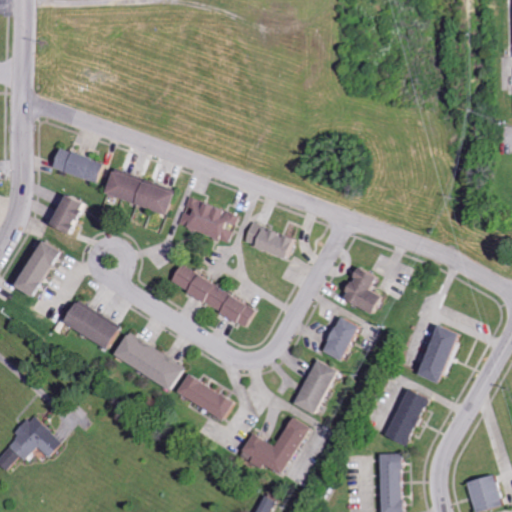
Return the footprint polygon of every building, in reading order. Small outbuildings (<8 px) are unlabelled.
[(104,165),(98,183),(57,168),(64,150),(104,165)] [(176,189),(169,211),(110,191),(118,170),(176,189)] [(73,232),(90,203),(74,193),(57,223),(73,232)] [(244,212),(235,237),(186,220),(196,194),(244,212)] [(299,236),(292,255),(259,242),(267,223),(299,236)] [(66,256),(40,298),(20,286),(46,243),(66,256)] [(260,307),(250,322),(177,276),(186,261),(260,307)] [(380,314),(388,300),(375,293),(382,280),(362,268),(347,295),(380,314)] [(115,345),(127,325),(84,300),(72,320),(115,345)] [(365,329),(347,362),(329,353),(347,320),(365,329)] [(179,386),(192,367),(137,329),(124,349),(179,386)] [(467,341),(446,388),(423,378),(444,331),(467,341)] [(317,412),(342,372),(324,361),(300,402),(317,412)] [(233,417),(244,400),(198,369),(186,387),(233,417)] [(437,403),(434,409),(431,407),(426,419),(430,421),(424,432),(421,430),(417,438),(419,440),(416,448),(391,436),(413,391),(437,403)] [(53,459),(69,442),(39,413),(34,418),(31,416),(20,428),(23,431),(0,454),(0,458),(11,469),(25,456),(32,463),(44,450),(53,459)] [(322,428),(294,475),(272,462),(269,468),(256,460),(258,457),(247,450),(258,431),(278,444),(297,413),(322,428)] [(391,511),(414,511),(414,503),(410,503),(409,469),(414,469),(414,456),(390,457),(391,511)] [(484,511),(507,505),(498,473),(475,480),(484,511)] [(274,511),(281,501),(269,493),(257,511),(274,511)]
